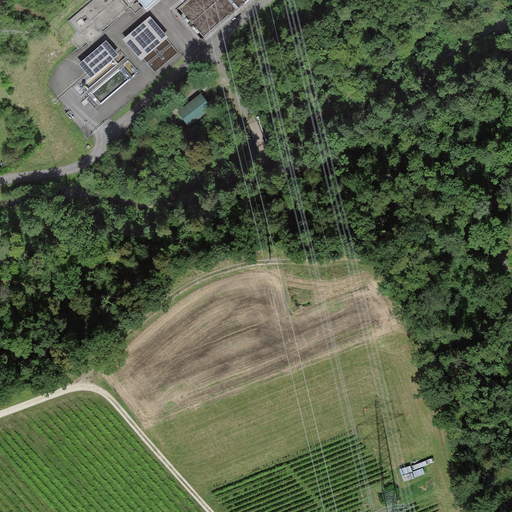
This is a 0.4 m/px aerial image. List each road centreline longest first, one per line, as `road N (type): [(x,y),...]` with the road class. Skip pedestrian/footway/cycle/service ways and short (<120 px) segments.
road 1 (track): [(81,385),(203,273),(283,253),(369,263),(398,295),(464,511)]
road 2 (unclassified): [(211,48),(263,152),(279,163),(393,177),(455,206),(494,239),(511,307)]
road 3 (track): [(0,413),(66,388),(95,388),(208,511)]
road 4 (unclassified): [(0,180),(89,162),(211,48)]
